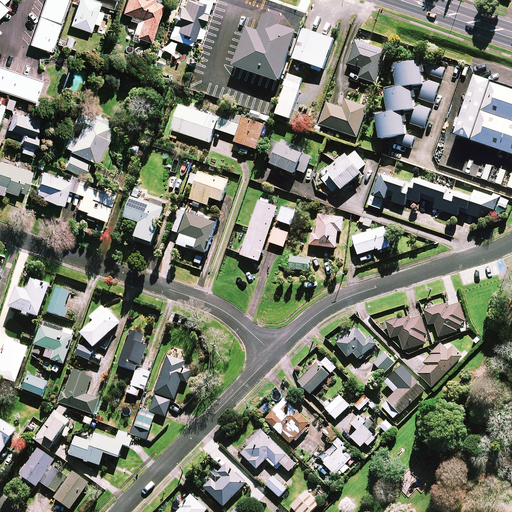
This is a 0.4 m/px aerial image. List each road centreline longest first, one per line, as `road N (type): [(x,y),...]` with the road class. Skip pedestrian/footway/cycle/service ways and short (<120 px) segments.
road 1 (residential): [(273,354),(220,308),(0,231)]
road 2 (residential): [(511,241),(338,300),(273,354)]
road 3 (residential): [(117,511),(273,354)]
